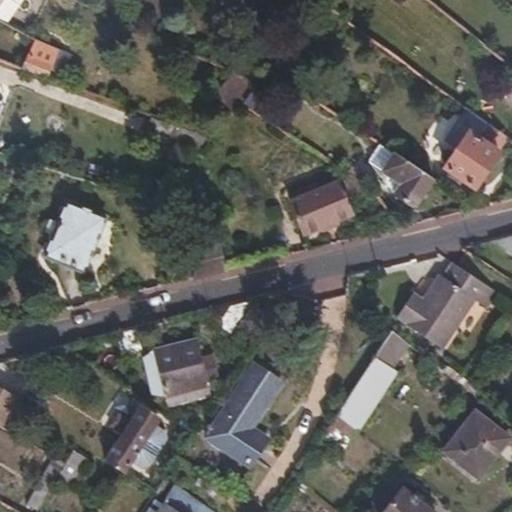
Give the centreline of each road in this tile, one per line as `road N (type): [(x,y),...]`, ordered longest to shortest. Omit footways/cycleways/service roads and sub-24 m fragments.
road 1 (residential): [(0,345),(511,218)]
road 2 (unknown): [(321,265),(321,372),(313,404),(251,511)]
